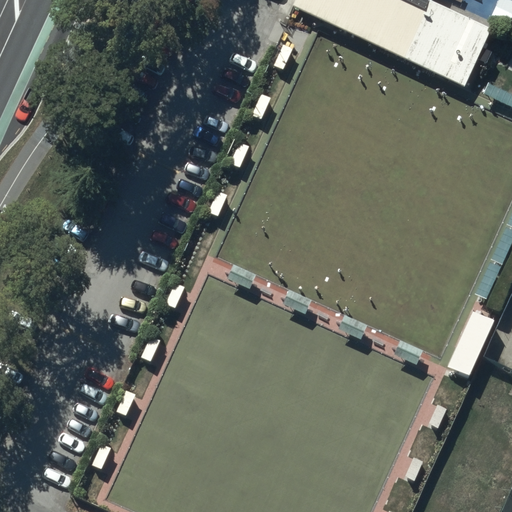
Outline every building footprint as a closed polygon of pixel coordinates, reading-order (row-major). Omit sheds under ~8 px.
[(490,32),(421,0),(297,0),(293,10),(462,88),(490,32)] [(511,241),(511,231),(505,228),(490,261),(501,266),(511,241)] [(500,268),(488,263),(474,296),(486,301),(500,268)] [(289,290),(281,306),(305,318),(313,302),(289,290)] [(493,324),(471,313),(445,369),(468,379),(493,324)]
